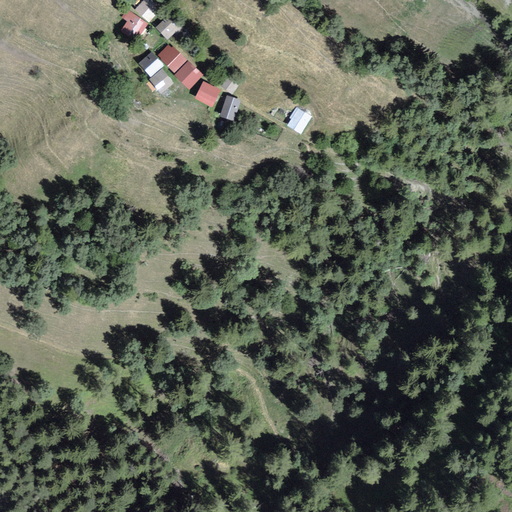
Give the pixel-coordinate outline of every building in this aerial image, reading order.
[(129,38),(143,23),(127,8),(113,23),(129,38)] [(168,39),(157,49),(183,81),(195,71),(168,39)] [(156,60),(148,47),(134,56),(143,69),(156,60)] [(210,83),(196,75),(189,87),(203,95),(210,83)] [(232,101),(217,93),(211,104),(226,112),(232,101)] [(287,99),(280,115),(294,122),(302,106),(287,99)]
